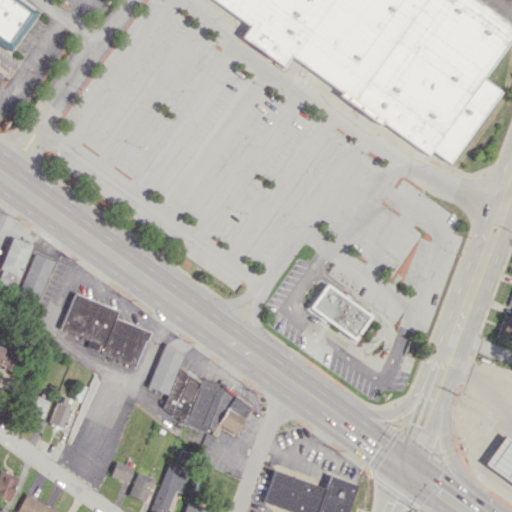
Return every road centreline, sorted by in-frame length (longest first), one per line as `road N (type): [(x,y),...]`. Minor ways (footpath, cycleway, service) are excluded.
road 1 (primary): [(0,177),(317,409)]
road 2 (secondary): [(439,374),(511,178)]
road 3 (secondary): [(439,374),(396,411),(317,409)]
road 4 (residential): [(237,511),(282,383)]
road 5 (residential): [(110,511),(0,432)]
